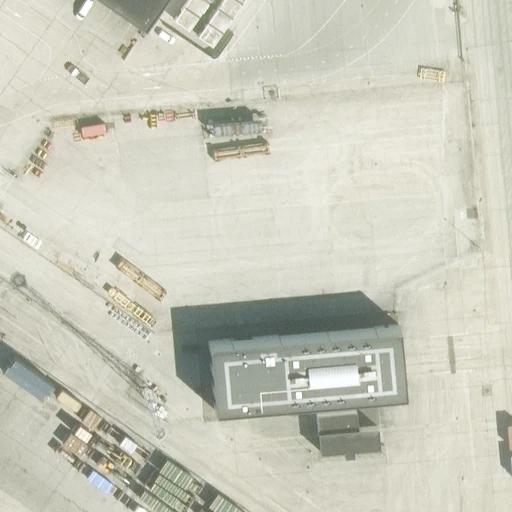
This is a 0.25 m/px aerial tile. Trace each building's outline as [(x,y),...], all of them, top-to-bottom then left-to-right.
[(103,0),(144,28),(162,0),(103,0)] [(185,0),(173,19),(187,30),(207,0),(185,0)] [(220,0),(196,36),(211,46),(242,0),(220,0)] [(404,394),(398,325),(207,342),(213,410),(404,394)] [(378,446),(376,428),(376,427),(356,428),(355,410),(315,414),(318,452),(342,450),(342,455),(352,454),(352,449),(378,446)] [(132,499),(151,511),(180,511),(199,484),(160,457),(132,499)]
